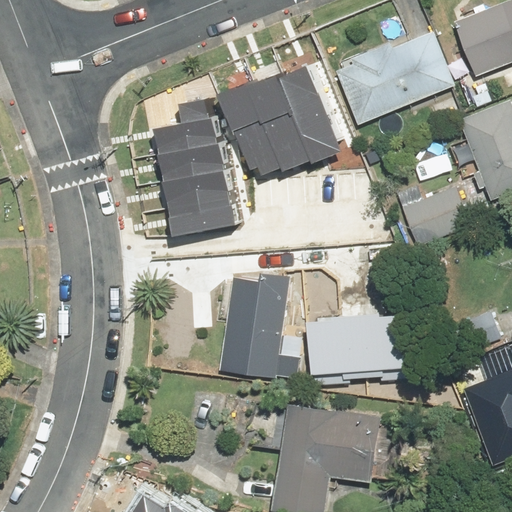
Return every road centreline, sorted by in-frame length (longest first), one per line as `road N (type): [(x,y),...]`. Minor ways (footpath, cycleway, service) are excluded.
road 1 (residential): [(37,511),(82,405),(91,277),(79,178),(48,71)]
road 2 (residential): [(48,71),(228,0)]
